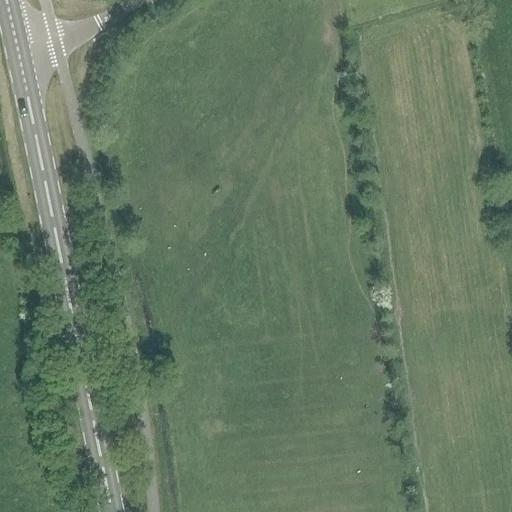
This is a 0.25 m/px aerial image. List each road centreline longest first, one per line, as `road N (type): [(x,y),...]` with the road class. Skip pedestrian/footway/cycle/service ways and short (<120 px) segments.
road 1 (secondary): [(111,511),(19,58)]
road 2 (unclassified): [(19,58),(135,0)]
